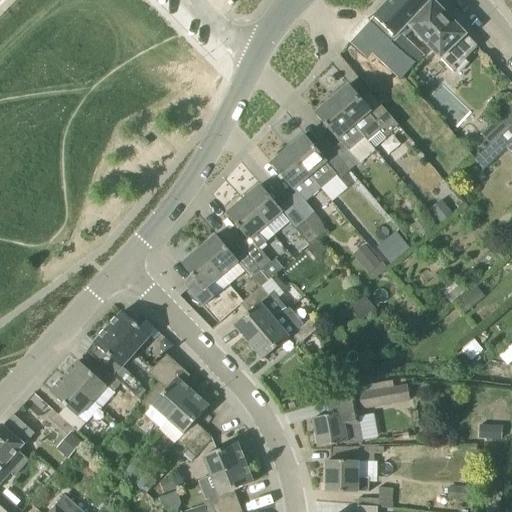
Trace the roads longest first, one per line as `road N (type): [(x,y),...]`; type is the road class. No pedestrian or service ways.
road 1 (residential): [(122,268),(188,191),(281,14),(296,0)]
road 2 (residential): [(295,511),(261,418),(122,268)]
road 3 (motorway): [(0,199),(199,0)]
road 4 (residential): [(0,402),(122,268)]
road 5 (motorway): [(125,0),(0,124)]
